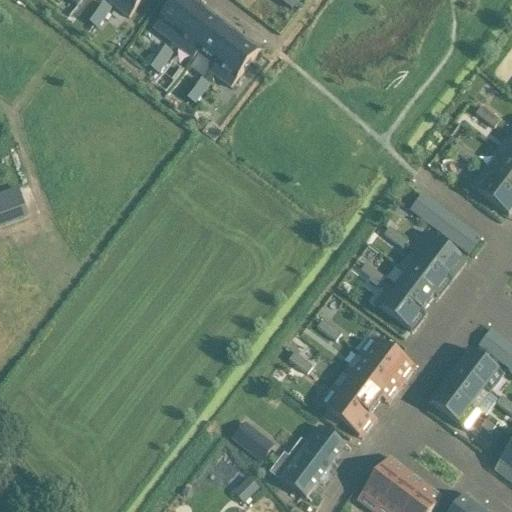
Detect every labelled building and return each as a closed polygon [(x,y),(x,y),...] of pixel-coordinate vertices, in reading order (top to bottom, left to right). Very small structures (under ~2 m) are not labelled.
[(113,0),(110,5),(130,20),(145,0),(113,0)] [(177,0),(154,31),(174,46),(203,7),(201,10),(188,0),(177,0)] [(291,0),(286,0),(283,5),(292,11),(297,4),(291,0)] [(104,5),(97,14),(104,20),(112,10),(108,7),(104,5)] [(203,7),(174,46),(193,60),(222,22),(220,24),(202,11),(204,8),(203,7)] [(97,14),(90,24),(97,29),(104,20),(97,14)] [(222,22),(193,60),(193,61),(198,55),(215,69),(211,74),(212,75),(242,37),(241,36),(239,39),(221,25),(223,22),(222,22)] [(242,37),(212,75),(232,90),(259,55),(261,52),(260,51),(258,54),(240,40),(242,37)] [(166,49),(157,60),(164,66),(173,55),(166,49)] [(157,60),(151,68),(158,74),(164,66),(157,60)] [(202,80),(195,90),(202,95),(209,86),(202,80)] [(195,90),(188,99),(195,105),(202,95),(195,90)] [(481,109),(476,116),(485,123),(491,116),(481,109)] [(7,113),(0,114),(0,142),(12,140),(7,113)] [(491,116),(485,123),(495,130),(500,123),(491,116)] [(458,145),(452,152),(462,159),(467,152),(458,145)] [(501,155),(501,156),(511,164),(511,151),(506,159),(501,155)] [(467,152),(462,159),(471,167),(477,159),(467,152)] [(511,164),(501,156),(488,173),(511,191),(511,164)] [(511,191),(488,173),(474,191),(509,218),(511,213),(511,191)] [(18,190),(0,196),(0,229),(29,219),(18,190)] [(390,229),(384,237),(394,244),(399,237),(390,229)] [(426,234),(412,252),(452,282),(466,264),(426,234)] [(399,237),(394,244),(403,251),(409,244),(399,237)] [(418,258),(406,274),(439,299),(452,282),(412,252),(411,253),(418,258)] [(366,266),(361,273),(370,280),(376,273),(366,266)] [(376,273),(370,280),(380,287),(385,280),(376,273)] [(389,287),(389,288),(426,317),(427,316),(425,314),(423,313),(435,298),(437,299),(439,300),(439,299),(406,274),(393,291),(389,287)] [(389,288),(375,306),(413,335),(426,317),(389,288)] [(511,299),(508,297),(494,318),(511,331),(511,299)] [(323,322),(318,330),(327,337),(333,330),(323,322)] [(333,330),(327,337),(337,344),(342,337),(333,330)] [(367,361),(399,385),(413,367),(381,343),(367,361)] [(470,351),(456,369),(490,395),(503,377),(470,351)] [(295,355),(289,362),(299,369),(304,362),(295,355)] [(367,361),(354,378),(386,402),(399,385),(367,361)] [(304,362),(299,369),(308,376),(314,369),(304,362)] [(456,369),(443,387),(481,415),(482,414),(478,411),(490,395),(456,369)] [(334,389),(333,390),(373,420),(373,419),(370,417),(382,401),(385,403),(386,402),(354,378),(341,394),(334,389)] [(443,387),(429,405),(467,433),(481,415),(443,387)] [(333,390),(319,408),(359,438),(373,420),(333,390)] [(502,399),(497,406),(506,413),(511,406),(502,399)] [(486,421),(481,429),(490,436),(496,428),(486,421)] [(245,426),(233,441),(262,464),(274,448),(245,426)] [(327,471),(337,458),(339,456),(339,455),(322,442),(329,433),(321,426),(320,427),(320,428),(308,444),(307,444),(307,445),(311,448),(310,449),(309,449),(307,452),(308,452),(299,463),(297,465),(297,466),(285,482),(306,499),(314,489),(316,487),(325,474),(327,471)] [(511,449),(500,465),(511,473),(511,449)] [(388,463),(358,502),(370,511),(379,511),(382,509),(406,477),(388,463)] [(406,477),(382,509),(386,511),(406,511),(423,490),(406,477)] [(423,490),(406,511),(433,511),(440,503),(423,490)] [(465,498),(454,511),(482,511),(483,511),(465,498)]
